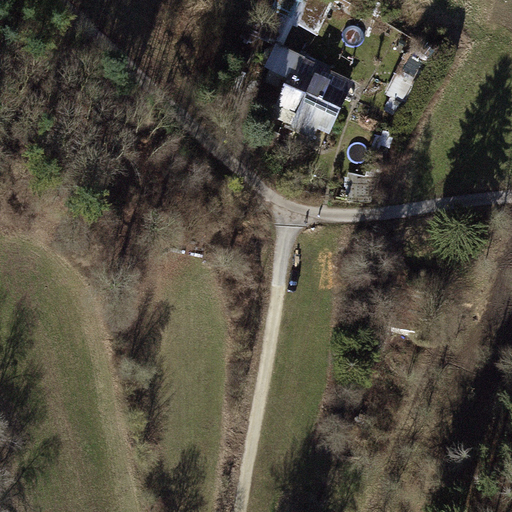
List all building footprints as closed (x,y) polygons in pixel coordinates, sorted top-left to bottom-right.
[(303,0),(283,0),(263,45),(280,52),(303,0)] [(335,4),(325,0),(310,0),(299,26),(321,36),(335,4)] [(336,53),(304,39),(296,58),(328,72),(336,53)] [(355,85),(283,53),(274,74),(293,82),(283,107),(301,115),(294,129),(317,139),(323,124),(335,129),(355,85)] [(441,280),(390,267),(384,292),(401,296),(396,316),(430,325),(441,280)]
